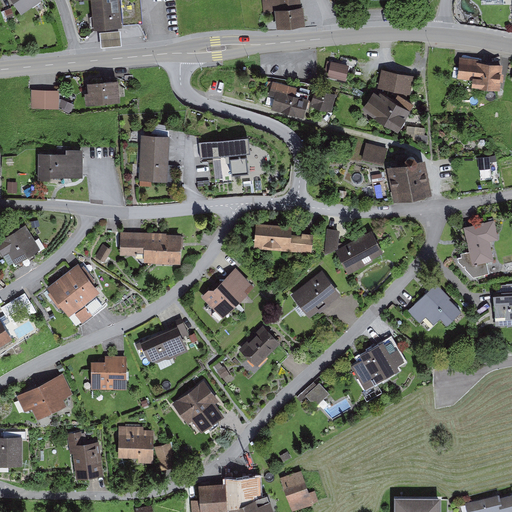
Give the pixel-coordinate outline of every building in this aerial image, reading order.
[(45,0),(44,0),(14,0),(24,14),(45,0)] [(80,0),(81,3),(95,2),(96,28),(121,26),(119,0),(80,0)] [(302,0),(278,0),(280,28),(304,26),(302,0)] [(120,30),(101,32),(102,46),(121,44),(120,30)] [(461,79),(469,79),(469,88),(500,90),(502,65),(480,63),(480,58),(462,57),(461,79)] [(329,62),(325,75),(341,80),(344,67),(329,62)] [(410,93),(413,75),(382,68),(378,87),(410,93)] [(111,80),(88,82),(89,92),(85,93),(86,102),(119,99),(117,79),(111,80)] [(271,83),(265,102),(288,108),(294,89),(271,83)] [(45,91),(31,91),(31,108),(59,108),(59,90),(45,91)] [(397,129),(412,104),(398,95),(395,100),(380,91),(378,94),(374,91),(363,108),(397,129)] [(303,107),(326,115),(331,101),(308,93),(303,107)] [(248,136),(199,142),(201,158),(250,152),(248,136)] [(175,139),(147,138),(146,183),(174,183),(175,139)] [(390,149),(367,143),(363,158),(386,164),(390,149)] [(84,156),(43,156),(43,179),(65,180),(84,180),(84,158),(84,156)] [(491,176),(491,156),(480,156),(480,177),(491,176)] [(422,192),(417,160),(377,167),(383,199),(422,192)] [(250,176),(243,177),(244,186),(251,185),(250,176)] [(487,253),(485,242),(492,240),(488,222),(460,228),(466,258),(487,253)] [(40,248),(26,226),(0,241),(0,251),(13,272),(24,265),(36,258),(32,253),(40,248)] [(333,229),(327,229),(325,254),(337,247),(339,229),(333,229)] [(383,251),(372,230),(335,250),(348,273),(373,260),(371,257),(383,251)] [(293,235),(257,232),(256,251),(292,255),(293,235)] [(181,234),(122,233),(121,253),(133,253),(144,254),(144,262),(166,262),(180,263),(181,245),(181,234)] [(111,250),(103,245),(96,256),(104,261),(111,250)] [(109,305),(79,266),(51,288),(53,291),(51,292),(50,293),(59,305),(61,304),(79,327),(94,316),(109,305)] [(254,286),(235,267),(229,273),(217,285),(213,288),(208,288),(201,296),(221,316),(254,286)] [(338,293),(321,271),(293,293),(310,315),(338,293)] [(461,311),(435,284),(412,306),(407,311),(427,330),(440,317),(447,324),(461,311)] [(511,321),(511,294),(494,296),(496,323),(511,321)] [(0,350),(16,341),(1,317),(0,318),(0,350)] [(177,324),(178,326),(183,336),(189,333),(183,321),(180,322),(177,324)] [(166,331),(140,341),(148,358),(156,361),(165,357),(169,358),(188,348),(183,336),(178,326),(166,331)] [(284,342),(269,326),(244,349),(259,365),(284,342)] [(410,366),(393,339),(357,363),(375,389),(410,366)] [(105,361),(91,361),(91,387),(126,387),(126,355),(119,355),(107,355),(105,355),(105,361)] [(33,388),(16,395),(24,411),(32,408),(37,418),(67,404),(63,396),(71,392),(63,374),(54,378),(33,388)] [(222,407),(206,384),(174,406),(191,429),(222,407)] [(331,398),(321,385),(307,395),(318,408),(331,398)] [(142,427),(119,427),(119,455),(138,456),(138,461),(152,461),(153,430),(142,430),(142,427)] [(81,431),(67,432),(70,453),(73,452),(76,476),(95,474),(101,473),(97,441),(83,443),(81,431)] [(22,437),(0,436),(0,464),(21,465),(22,437)] [(170,443),(155,446),(161,468),(169,466),(176,464),(170,443)] [(305,473),(285,479),(295,511),(315,504),(305,473)] [(232,511),(275,511),(268,496),(264,498),(263,479),(231,481),(231,486),(232,511)] [(224,487),(201,488),(202,511),(232,511),(231,486),(224,487)] [(511,511),(511,494),(462,503),(463,511),(511,511)] [(446,511),(446,500),(394,500),(393,511),(446,511)]
